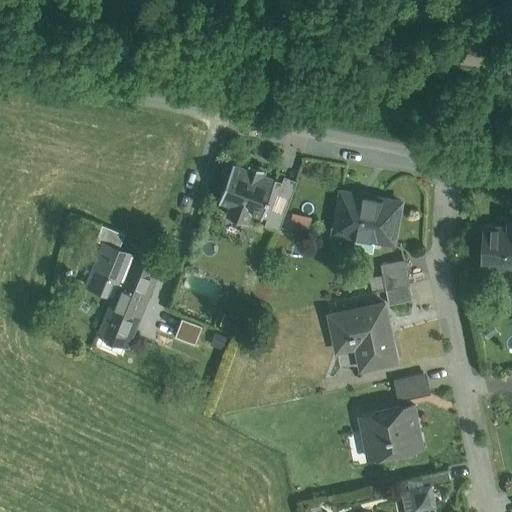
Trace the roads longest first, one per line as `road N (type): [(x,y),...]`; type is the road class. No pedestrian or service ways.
road 1 (unclassified): [(0,75),(441,162)]
road 2 (residential): [(497,511),(444,260),(441,162)]
